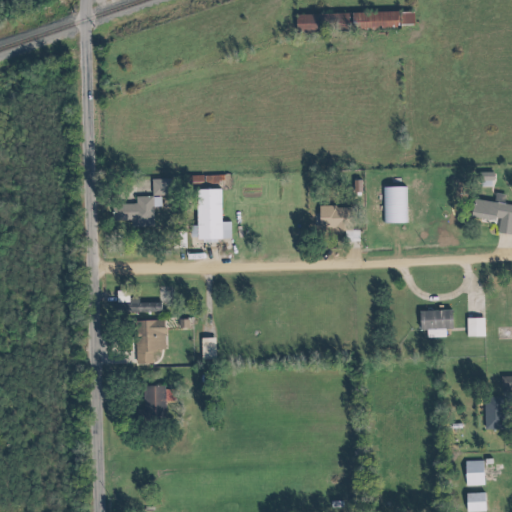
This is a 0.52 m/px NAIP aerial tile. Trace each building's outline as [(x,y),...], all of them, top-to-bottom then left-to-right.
[(415,31),(415,14),(295,16),(296,33),(415,31)] [(221,224),(221,190),(192,190),(192,240),(231,240),(231,224),(221,224)] [(131,228),(155,228),(155,198),(136,198),(136,205),(114,205),(114,221),(131,221),(131,228)] [(511,224),(511,206),(475,201),(472,218),(511,224)] [(117,314),(161,314),(161,301),(117,301),(117,314)] [(453,331),(453,312),(421,312),(421,331),(453,331)] [(485,319),(467,319),(467,338),(485,338),(485,319)] [(136,322),(137,365),(153,365),(153,351),(165,351),(164,322),(136,322)] [(502,394),(511,393),(511,376),(502,377),(502,394)] [(166,423),(166,387),(140,387),(140,423),(166,423)] [(485,430),(504,430),(504,399),(485,399),(485,430)] [(483,462),(465,462),(465,486),(483,486),(483,462)] [(465,511),(485,511),(485,494),(465,494),(465,511)]
